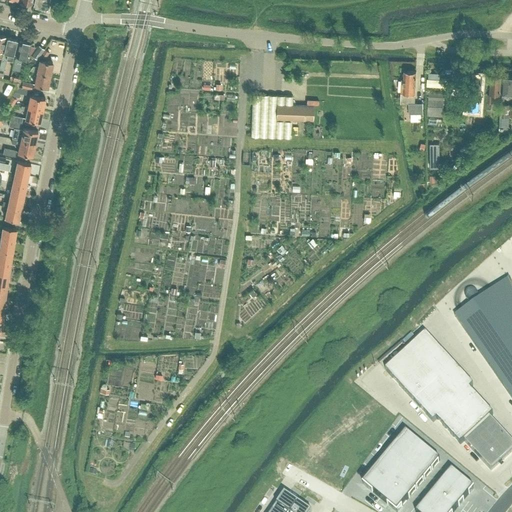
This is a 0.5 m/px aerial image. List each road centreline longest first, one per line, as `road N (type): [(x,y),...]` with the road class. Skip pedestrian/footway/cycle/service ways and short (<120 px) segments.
road 1 (residential): [(4,413),(77,31)]
road 2 (residential): [(431,39),(389,46),(81,16)]
